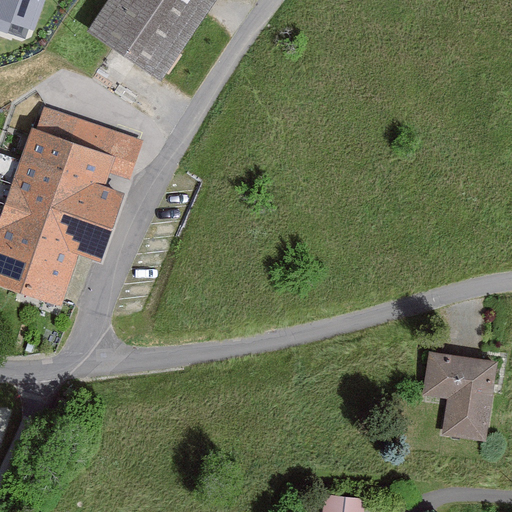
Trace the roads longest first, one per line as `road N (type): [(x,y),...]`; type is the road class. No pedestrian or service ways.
road 1 (residential): [(80,366),(368,315),(511,276)]
road 2 (residential): [(269,0),(172,151),(94,316),(80,366)]
road 3 (residential): [(0,484),(53,370)]
